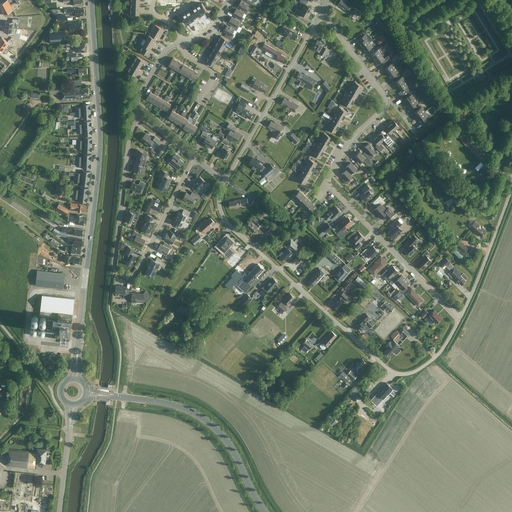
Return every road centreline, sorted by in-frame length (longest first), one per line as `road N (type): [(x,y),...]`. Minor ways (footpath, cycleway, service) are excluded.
road 1 (residential): [(459,319),(433,359),(416,371),(392,372),(230,226),(218,203),(224,181)]
road 2 (secondary): [(77,352),(99,139),(89,0)]
road 3 (residential): [(325,184),(384,99),(321,11)]
road 4 (secondary): [(264,511),(214,427),(168,403),(112,396)]
road 5 (residential): [(224,181),(321,11)]
road 6 (residential): [(459,319),(325,184)]
road 7 (residential): [(114,272),(129,137),(140,116)]
road 8 (residential): [(114,272),(135,271),(192,157)]
road 9 (unclassified): [(459,319),(511,188)]
